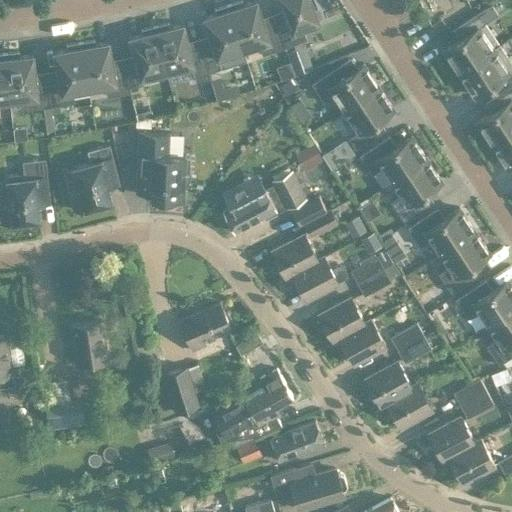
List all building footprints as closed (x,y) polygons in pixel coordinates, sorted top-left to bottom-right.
[(211,33),(200,37),(208,65),(230,58),(246,53),(243,41),(229,0),(220,0),(214,2),(216,6),(204,10),(211,33)] [(285,40),(274,12),(263,16),(257,0),(229,0),(243,41),(258,36),(262,48),(285,40)] [(282,0),(285,7),(274,12),(285,40),(306,31),(302,20),(318,14),(313,2),(317,1),(317,0),(282,0)] [(463,29),(443,42),(458,64),(493,41),(479,20),(484,16),(497,7),(492,0),(485,0),(484,1),(477,5),(457,19),(463,29)] [(209,70),(200,37),(188,40),(182,16),(170,20),(169,15),(155,19),(166,64),(191,57),(195,74),(209,70)] [(166,64),(155,19),(141,22),(142,27),(130,30),(135,53),(124,56),(129,80),(143,77),(141,70),(166,64)] [(94,33),(80,35),(88,81),(105,78),(107,89),(130,85),(129,80),(124,56),(112,58),(108,35),(95,37),(94,33)] [(58,68),(46,70),(51,100),(74,95),(72,84),(88,81),(80,35),(66,38),(67,42),(54,44),(58,68)] [(493,41),(458,64),(474,88),(493,75),(500,84),(506,81),(511,77),(511,76),(511,56),(499,37),(493,41)] [(51,100),(46,70),(35,71),(32,48),(19,49),(19,44),(4,46),(9,92),(26,90),(27,102),(51,100)] [(0,93),(9,92),(4,46),(0,46),(0,93)] [(344,102),(378,79),(363,56),(343,69),(337,59),(312,76),(324,95),(334,88),(344,102)] [(511,124),(511,123),(511,76),(511,77),(506,81),(500,84),(490,91),(497,101),(477,114),(492,137),(511,124)] [(378,79),(344,102),(358,124),(348,131),(355,141),(380,125),(374,115),(393,102),(378,79)] [(459,96),(448,103),(456,115),(467,108),(459,96)] [(511,123),(511,124),(492,137),(507,159),(511,156),(511,123)] [(136,185),(151,186),(151,190),(165,190),(164,194),(179,195),(179,191),(183,191),(184,165),(189,165),(189,152),(185,151),(185,148),(168,147),(169,126),(139,125),(138,158),(136,185)] [(392,174),(426,151),(411,128),(391,141),(385,131),(360,148),(372,167),(382,160),(392,174)] [(307,160),(322,152),(314,137),(299,145),(307,160)] [(91,155),(74,160),(64,163),(75,203),(86,200),(88,204),(100,201),(99,196),(112,193),(108,180),(120,177),(109,138),(87,144),(91,155)] [(426,151),(392,174),(401,188),(391,195),(403,213),(428,197),(422,187),(441,174),(426,151)] [(50,197),(49,186),(45,152),(23,154),(24,166),(7,168),(10,198),(0,198),(0,201),(2,215),(14,214),(14,218),(27,217),(27,213),(39,211),(38,198),(50,197)] [(232,200),(223,205),(235,226),(285,199),(288,203),(307,192),(304,187),(308,185),(297,163),(293,165),(292,163),(272,174),(275,179),(268,183),(267,182),(266,182),(259,170),(251,174),(225,188),(232,200)] [(318,189),(291,203),(299,218),(304,215),(326,204),(318,189)] [(440,246),(474,223),(459,200),(439,213),(433,203),(408,220),(420,239),(430,232),(440,246)] [(326,204),(304,215),(312,229),(338,215),(330,202),(326,204)] [(358,204),(346,210),(353,225),(365,220),(358,204)] [(474,223),(440,246),(449,260),(439,267),(451,285),(476,269),(470,259),(489,246),(474,223)] [(290,267),(318,253),(305,227),(270,246),(283,271),(290,267)] [(357,276),(383,262),(377,249),(350,263),(357,276)] [(318,253),(290,267),(304,294),(338,276),(338,275),(347,270),(344,256),(331,262),(325,250),(318,253)] [(383,262),(357,276),(364,289),(390,275),(383,262)] [(487,318),(511,301),(511,279),(507,272),(487,285),(481,275),(456,292),(468,311),(478,304),(487,318)] [(338,331),(365,316),(352,291),(318,309),(332,334),(338,331)] [(179,313),(193,345),(205,339),(203,334),(231,322),(219,296),(179,313)] [(511,301),(487,318),(497,332),(487,339),(499,357),(511,348),(511,301)] [(101,313),(71,318),(77,357),(107,353),(101,313)] [(365,316),(338,331),(352,357),(385,339),(372,313),(365,316)] [(397,344),(424,329),(416,316),(390,331),(397,344)] [(5,328),(0,328),(0,380),(13,378),(10,358),(24,356),(20,330),(6,332),(5,328)] [(430,342),(424,329),(397,344),(404,356),(430,342)] [(412,380),(398,354),(365,373),(379,398),(385,395),(412,380)] [(511,358),(491,367),(496,379),(511,372),(511,358)] [(186,359),(163,366),(176,405),(198,397),(186,359)] [(221,399),(212,404),(221,420),(216,423),(222,435),(257,427),(281,418),(276,409),(281,406),(276,397),(291,388),(276,362),(260,371),(265,380),(223,403),(221,399)] [(480,372),(487,385),(461,399),(467,411),(493,398),(489,390),(499,385),(496,379),(489,367),(479,371),(480,372)] [(487,385),(480,372),(454,385),(461,399),(487,385)] [(419,377),(412,380),(385,395),(399,421),(433,402),(419,377)] [(70,392),(45,396),(49,420),(85,415),(81,390),(70,392)] [(448,449),(475,436),(461,410),(428,428),(442,453),(448,449)] [(324,436),(315,414),(270,432),(279,454),(324,436)] [(236,438),(243,455),(262,448),(255,430),(236,438)] [(482,432),(475,436),(448,449),(462,476),(495,458),(482,432)] [(511,464),(511,447),(498,455),(505,468),(511,464)] [(166,474),(160,457),(155,459),(160,476),(166,474)] [(345,470),(341,468),(338,468),(337,463),(301,474),(297,462),(271,470),(278,493),(294,488),(299,504),(345,490),(343,484),(346,484),(348,480),(345,470)] [(248,511),(276,511),(271,492),(245,499),(248,511)] [(402,511),(392,492),(358,509),(359,511),(402,511)] [(355,511),(347,497),(323,510),(324,511),(355,511)]
